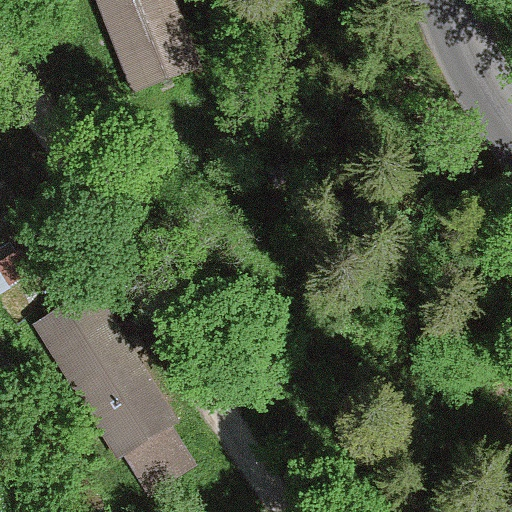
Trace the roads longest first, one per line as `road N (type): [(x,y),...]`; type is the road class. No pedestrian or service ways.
road 1 (track): [(289,511),(87,179),(0,62)]
road 2 (tertiary): [(445,0),(511,127)]
